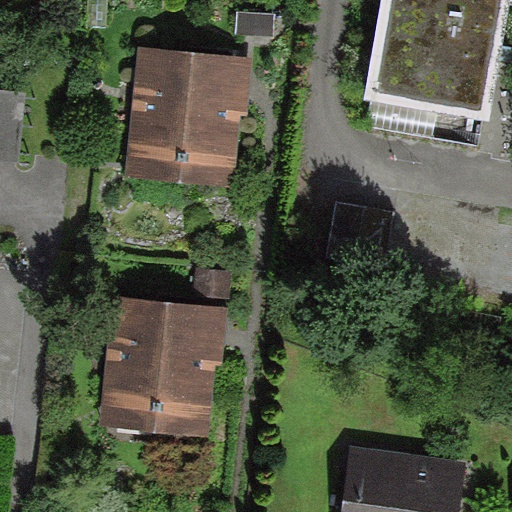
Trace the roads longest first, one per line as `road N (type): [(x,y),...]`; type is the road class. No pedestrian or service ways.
road 1 (track): [(233,511),(273,126),(253,93)]
road 2 (unknown): [(349,0),(345,123),(353,150),(378,175),(511,201)]
